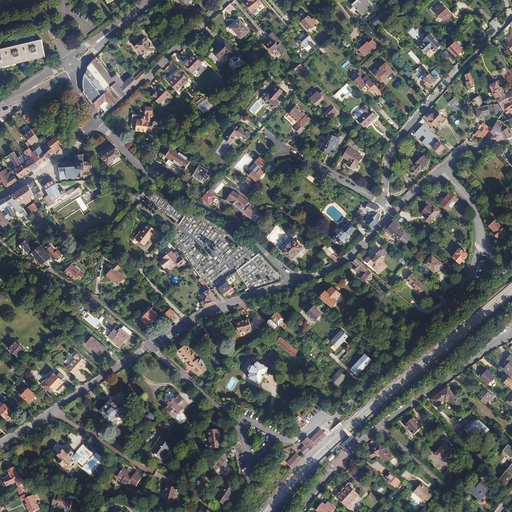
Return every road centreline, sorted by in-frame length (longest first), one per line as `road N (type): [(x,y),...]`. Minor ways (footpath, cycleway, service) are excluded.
road 1 (residential): [(482,242),(463,291),(341,412),(318,418),(296,438)]
road 2 (residential): [(294,277),(95,126)]
road 3 (residential): [(383,202),(388,154),(489,42)]
road 4 (residential): [(95,126),(226,0)]
road 5 (residential): [(0,446),(151,345)]
road 6 (residential): [(381,426),(511,332)]
road 7 (residential): [(151,345),(205,311),(294,277)]
road 8 (residential): [(23,262),(98,300),(151,345)]
road 9 (residential): [(383,202),(264,132)]
road 10 (residential): [(381,426),(472,511)]
road 11 (residential): [(391,213),(348,257),(314,276),(294,277)]
